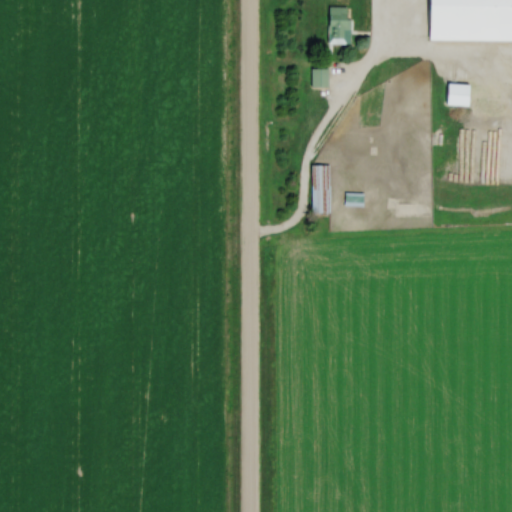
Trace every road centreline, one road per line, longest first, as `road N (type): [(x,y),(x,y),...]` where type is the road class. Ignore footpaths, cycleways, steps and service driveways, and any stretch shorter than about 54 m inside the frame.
road 1 (residential): [(249,511),(246,0)]
road 2 (residential): [(373,0),(370,57),(349,74),(247,71)]
